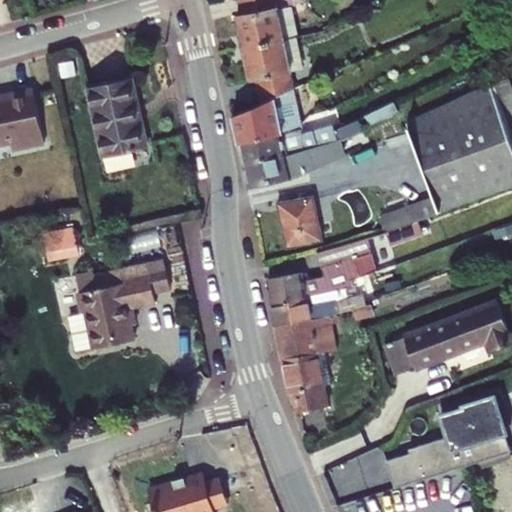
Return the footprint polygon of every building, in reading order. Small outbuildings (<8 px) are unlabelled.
[(295,31),(288,0),(252,0),(254,4),(246,5),(254,41),(295,31)] [(306,81),(295,31),(254,41),(261,74),(267,73),(272,96),(306,81)] [(511,67),(410,117),(441,208),(511,184),(511,67)] [(148,71),(103,81),(118,149),(162,140),(155,108),(151,109),(147,90),(152,89),(148,71)] [(313,118),(306,81),(272,96),(242,109),(247,133),(313,118)] [(54,143),(43,90),(10,97),(11,101),(0,102),(0,146),(20,142),(22,150),(54,143)] [(247,133),(252,153),(318,138),(313,118),(247,133)] [(322,161),(373,136),(366,121),(344,132),(318,138),(252,153),(258,179),(319,166),(322,161)] [(322,187),(286,195),(296,241),(332,234),(322,187)] [(356,242),(325,248),(330,272),(360,266),(356,242)] [(130,275),(128,266),(113,269),(115,281),(86,287),(91,309),(77,312),(84,347),(143,335),(140,320),(136,304),(142,303),(165,298),(163,287),(178,284),(172,256),(156,260),(158,269),(130,275)] [(156,260),(128,266),(130,275),(158,269),(156,260)] [(311,263),(277,270),(282,296),(316,288),(311,263)] [(366,277),(365,270),(344,277),(345,282),(362,278),(366,277)] [(282,296),(287,318),(321,311),(345,306),(340,283),(316,288),(282,296)] [(505,344),(511,341),(511,294),(419,330),(431,361),(502,334),(505,344)] [(145,318),(142,303),(136,304),(140,320),(145,318)] [(321,311),(324,326),(351,322),(351,308),(321,311)] [(287,318),(293,351),(328,342),(324,326),(321,311),(287,318)] [(337,333),(338,341),(367,337),(364,329),(356,331),(354,326),(344,327),(345,333),(337,333)] [(373,366),(367,337),(349,343),(350,348),(345,349),(346,359),(352,359),(357,381),(375,377),(373,366)] [(293,351),(300,385),(305,383),(310,404),(339,396),(328,342),(293,351)] [(0,442),(13,440),(0,385),(0,442)] [(378,463),(387,490),(509,453),(492,400),(439,416),(447,437),(401,451),(403,455),(378,463)] [(327,471),(342,498),(377,480),(362,452),(327,471)] [(210,466),(192,471),(193,474),(211,469),(210,466)] [(164,511),(215,511),(225,509),(223,503),(213,475),(211,469),(193,474),(192,471),(181,475),(182,478),(156,486),(164,511)] [(227,470),(213,475),(223,503),(237,498),(227,470)] [(181,475),(155,484),(156,486),(182,478),(181,475)]
